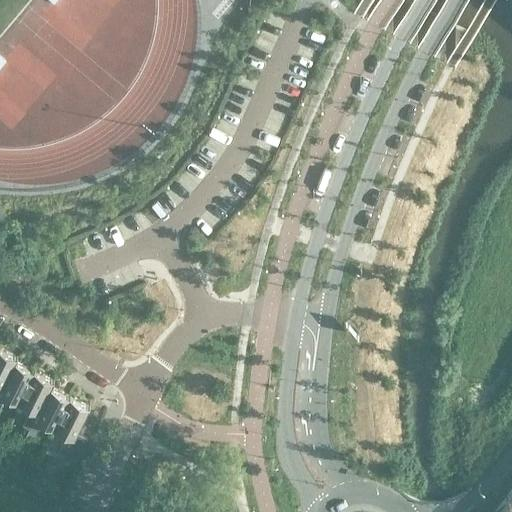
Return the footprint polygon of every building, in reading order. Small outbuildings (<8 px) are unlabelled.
[(0,389),(14,360),(15,361),(17,356),(0,347),(0,389)] [(19,402),(35,370),(15,361),(14,360),(0,389),(0,408),(6,396),(19,402)] [(29,429),(50,386),(51,386),(54,380),(35,370),(19,402),(31,408),(22,426),(29,429)] [(70,396),(51,386),(50,386),(29,429),(26,435),(34,439),(42,421),(55,428),(70,396)] [(76,433),(90,406),(70,396),(55,428),(67,434),(58,451),(66,455),(76,433)] [(77,460),(87,439),(76,433),(66,455),(77,460)] [(161,478),(156,472),(150,476),(155,482),(161,478)]
